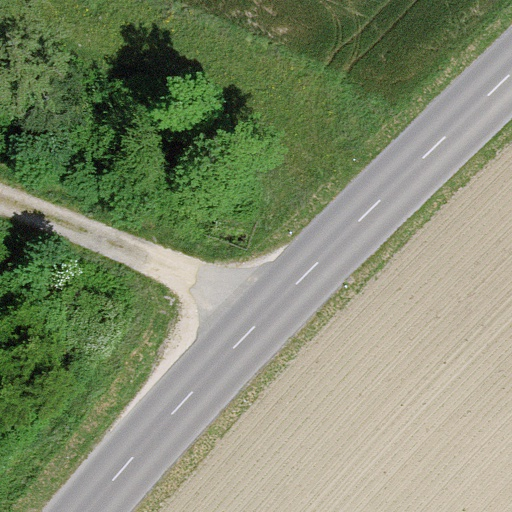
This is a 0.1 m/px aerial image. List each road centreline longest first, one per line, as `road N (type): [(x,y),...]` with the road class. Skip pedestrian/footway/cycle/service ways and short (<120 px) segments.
road 1 (secondary): [(511,88),(254,335),(92,511)]
road 2 (track): [(0,199),(98,233),(254,335)]
